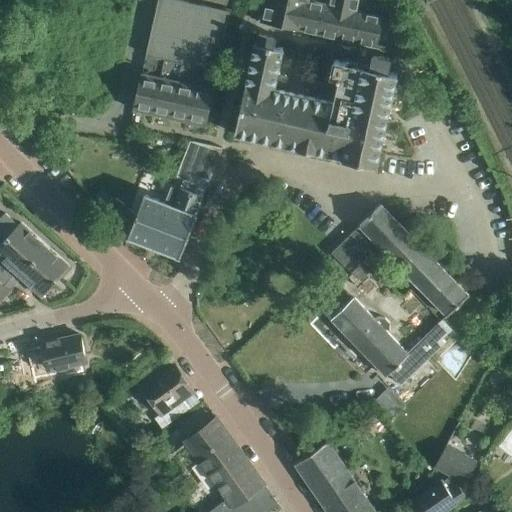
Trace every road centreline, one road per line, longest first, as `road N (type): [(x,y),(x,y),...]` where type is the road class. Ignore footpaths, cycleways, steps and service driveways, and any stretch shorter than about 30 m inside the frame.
road 1 (unclassified): [(302,511),(145,292)]
road 2 (residential): [(145,292),(0,151)]
road 3 (unclassified): [(145,292),(0,330)]
